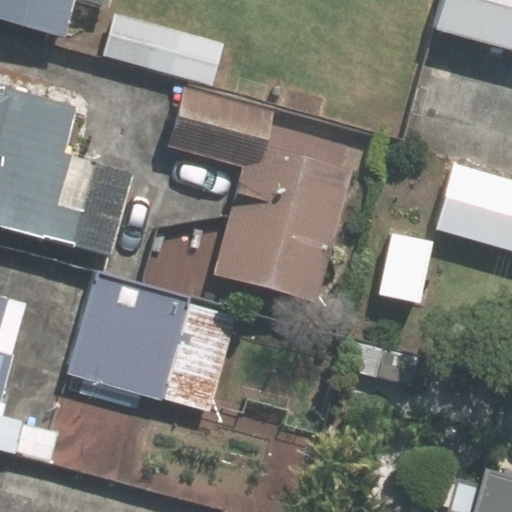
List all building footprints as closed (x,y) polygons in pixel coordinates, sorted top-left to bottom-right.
[(0,0),(0,21),(43,34),(52,0),(0,0)] [(511,0),(446,0),(439,29),(511,50),(511,0)] [(192,36),(111,15),(100,60),(180,80),(192,36)] [(0,224),(105,254),(127,178),(90,167),(91,162),(55,151),(67,104),(0,85),(0,224)] [(341,136),(168,87),(151,145),(229,166),(200,271),(297,298),(341,136)] [(511,182),(440,163),(421,227),(511,253),(511,182)] [(423,245),(386,236),(370,293),(406,303),(423,245)] [(176,300),(80,273),(52,370),(199,411),(224,320),(173,306),(176,300)] [(0,400),(28,305),(0,296),(0,400)] [(422,358),(361,345),(354,379),(415,392),(422,358)] [(511,511),(511,482),(465,469),(461,484),(434,476),(423,511),(511,511)]
